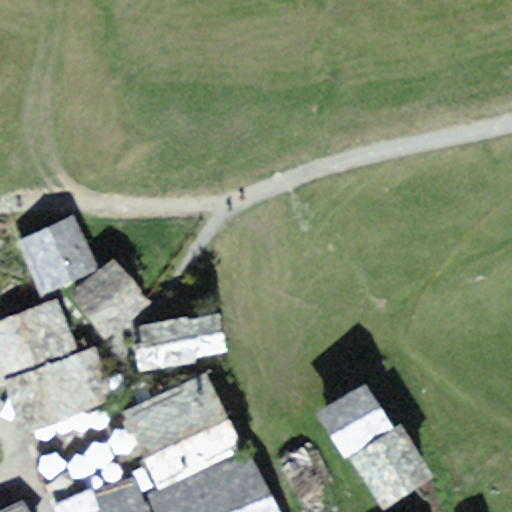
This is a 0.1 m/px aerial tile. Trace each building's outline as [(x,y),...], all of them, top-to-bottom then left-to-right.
[(17,241),(38,293),(93,270),(72,219),(17,241)] [(114,254),(68,291),(107,338),(152,302),(114,254)] [(61,297),(0,318),(0,373),(23,437),(102,409),(61,297)] [(136,325),(145,372),(194,363),(193,357),(225,351),(218,317),(188,323),(186,316),(136,325)] [(205,373),(123,416),(166,497),(248,455),(205,373)] [(314,414),(342,457),(389,427),(361,383),(314,414)] [(398,429),(342,457),(369,511),(376,511),(427,486),(398,429)] [(277,511),(255,463),(163,505),(165,511),(277,511)] [(71,504),(74,511),(155,511),(138,474),(71,504)] [(474,511),(460,487),(415,511),(474,511)] [(32,511),(23,497),(0,510),(0,511),(32,511)]
